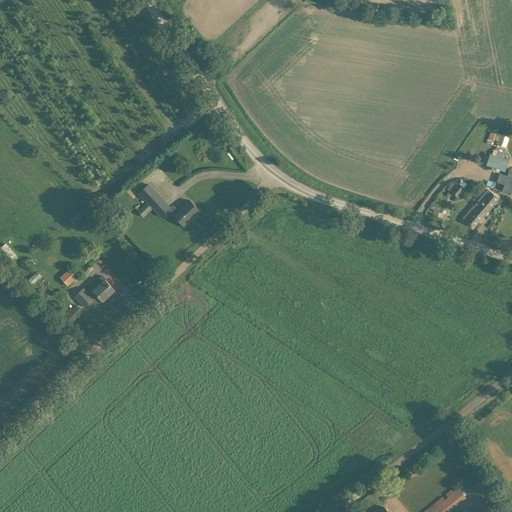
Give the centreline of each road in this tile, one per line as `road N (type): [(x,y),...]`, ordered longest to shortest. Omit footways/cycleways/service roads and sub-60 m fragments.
road 1 (unclassified): [(0,436),(279,175)]
road 2 (unclassified): [(511,256),(308,193),(279,175)]
road 3 (unclassified): [(279,175),(235,131),(145,0)]
road 4 (unclassified): [(333,511),(511,380)]
